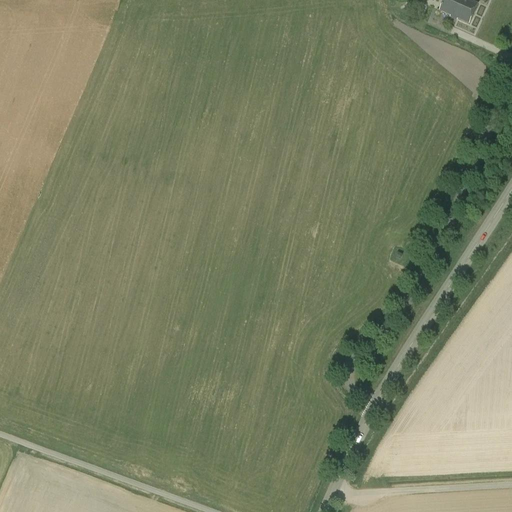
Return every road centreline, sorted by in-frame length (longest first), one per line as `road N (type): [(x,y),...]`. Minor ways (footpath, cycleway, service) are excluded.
road 1 (tertiary): [(333,489),(403,356),(511,185)]
road 2 (unclassified): [(212,511),(0,433)]
road 3 (unclassified): [(333,489),(511,486)]
